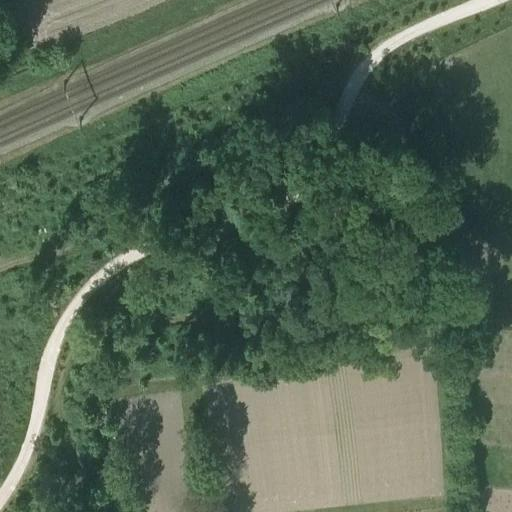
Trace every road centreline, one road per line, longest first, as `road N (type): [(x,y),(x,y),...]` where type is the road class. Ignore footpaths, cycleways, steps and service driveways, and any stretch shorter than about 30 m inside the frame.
road 1 (track): [(490,0),(368,53),(354,73),(325,167),(292,200),(260,220),(137,250),(85,292),(51,355),(33,443),(0,495)]
road 2 (track): [(119,511),(92,393)]
